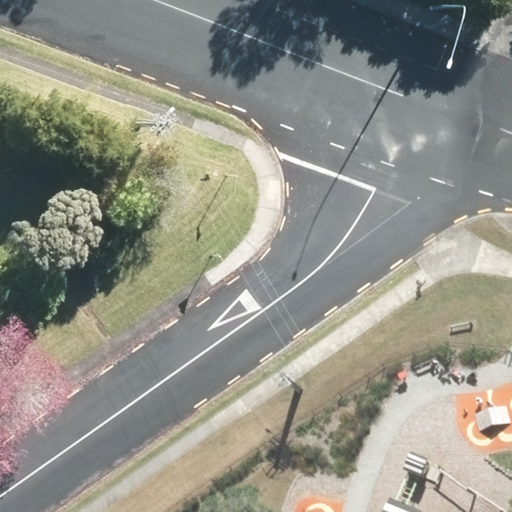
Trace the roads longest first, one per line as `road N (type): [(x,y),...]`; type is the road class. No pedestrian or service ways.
road 1 (residential): [(0,493),(310,276),(350,239),(423,98)]
road 2 (residential): [(156,0),(423,98)]
